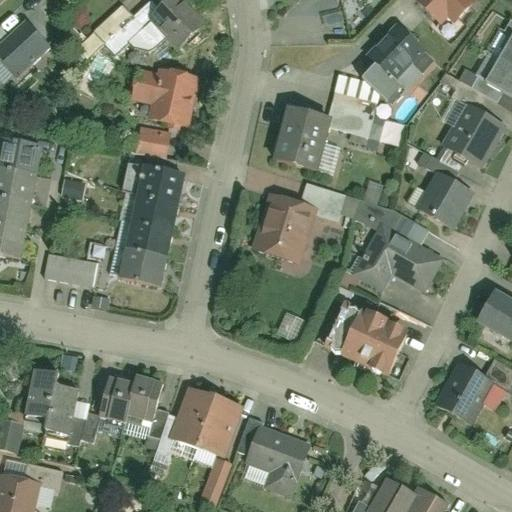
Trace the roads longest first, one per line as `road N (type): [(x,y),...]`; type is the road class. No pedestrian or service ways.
road 1 (residential): [(245,0),(247,82),(187,350)]
road 2 (residential): [(393,430),(511,185)]
road 3 (residential): [(369,418),(187,350)]
road 4 (residential): [(187,350),(5,315)]
road 5 (residential): [(511,502),(393,430)]
